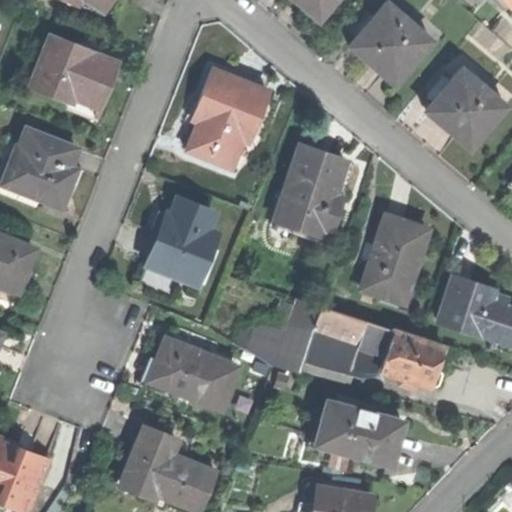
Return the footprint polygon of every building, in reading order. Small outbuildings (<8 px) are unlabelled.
[(61,0),(75,5),(77,0),(83,0),(104,11),(103,16),(113,0),(61,0)] [(77,0),(75,5),(103,16),(104,11),(83,0),(77,0)] [(293,0),(294,1),(317,20),(333,0),(293,0)] [(371,65),(395,85),(430,43),(385,4),(349,46),(371,65)] [(69,103),(70,104),(73,95),(101,105),(109,85),(117,64),(90,54),(91,51),(49,35),(48,37),(50,38),(32,86),(29,85),(28,88),(69,103)] [(445,128),(469,148),(505,105),(460,67),(449,80),(452,83),(443,94),(440,91),(423,110),(445,128)] [(209,160),(231,169),(242,139),(249,142),(266,98),(268,94),(213,73),(214,71),(212,70),(199,104),(193,119),(199,122),(187,152),(209,160)] [(112,87),(109,85),(101,105),(73,95),(70,104),(69,103),(66,111),(98,123),(108,96),(112,87)] [(279,103),(266,98),(249,142),(242,139),(231,169),(209,160),(207,165),(235,176),(262,146),(279,103)] [(187,117),(193,119),(199,104),(193,102),(190,110),(187,117)] [(44,201),(60,207),(69,185),(72,179),(66,177),(70,168),(71,165),(77,149),(26,129),(19,148),(16,147),(5,175),(1,184),(44,201)] [(276,222),(328,238),(341,198),(332,195),(343,158),(322,152),(301,145),(286,194),(288,195),(282,214),(279,213),(276,222)] [(84,170),(71,165),(70,168),(75,170),(72,179),(69,185),(77,188),(80,180),(84,170)] [(75,170),(70,168),(66,177),(72,179),(75,170)] [(0,192),(41,209),(44,201),(1,184),(5,175),(1,173),(0,174),(0,192)] [(156,239),(147,262),(198,283),(212,247),(217,236),(205,231),(213,211),(179,198),(172,218),(165,216),(156,239)] [(382,295),(404,302),(410,284),(427,231),(405,224),(385,217),(362,289),(382,295)] [(326,244),(328,238),(276,222),(274,228),(326,244)] [(0,284),(16,290),(25,269),(33,249),(6,238),(5,240),(0,238),(0,284)] [(218,249),(212,247),(198,283),(195,292),(200,294),(218,249)] [(32,271),(25,269),(16,290),(0,284),(0,293),(21,301),(28,282),(32,271)] [(453,277),(439,323),(476,335),(477,333),(492,337),(511,343),(511,309),(503,307),(504,304),(488,299),(490,292),(491,288),(453,277)] [(417,286),(410,284),(404,302),(382,295),(380,303),(408,312),(417,286)] [(499,295),(490,292),(488,299),(504,304),(506,297),(499,295)] [(392,331),(303,303),(288,350),(279,347),(274,363),(301,372),(306,357),(357,372),(380,372),(392,331)] [(443,346),(392,331),(380,372),(389,375),(415,383),(431,388),(437,385),(440,374),(436,367),(439,360),(443,346)] [(511,343),(492,337),(488,347),(511,354),(511,343)] [(167,387),(219,409),(236,369),(166,340),(160,353),(157,360),(149,380),(167,387)] [(164,394),(167,387),(149,380),(157,360),(150,357),(139,384),(164,394)] [(413,390),(415,383),(389,375),(387,382),(413,390)] [(331,427),(325,448),(390,465),(396,444),(402,421),(325,401),(320,422),(319,424),(331,427)] [(325,450),(325,448),(331,427),(319,424),(320,422),(317,421),(310,446),(325,450)] [(140,441),(122,488),(150,499),(152,494),(165,500),(196,511),(199,511),(200,510),(198,509),(204,493),(207,494),(216,471),(213,470),(213,472),(169,454),(174,441),(176,442),(177,440),(143,426),(142,428),(145,429),(140,441)] [(16,444),(0,437),(0,504),(19,511),(27,511),(47,460),(27,452),(25,457),(13,452),(15,448),(16,444)] [(162,507),(165,500),(152,494),(150,499),(122,488),(140,441),(134,439),(128,455),(115,488),(162,507)] [(21,450),(15,448),(13,452),(25,457),(27,452),(21,450)] [(312,511),(366,511),(370,495),(317,486),(314,502),(312,511)] [(208,511),(214,497),(207,494),(204,493),(198,509),(200,510),(199,511),(208,511)] [(296,511),(312,511),(314,502),(299,499),(296,511)]
